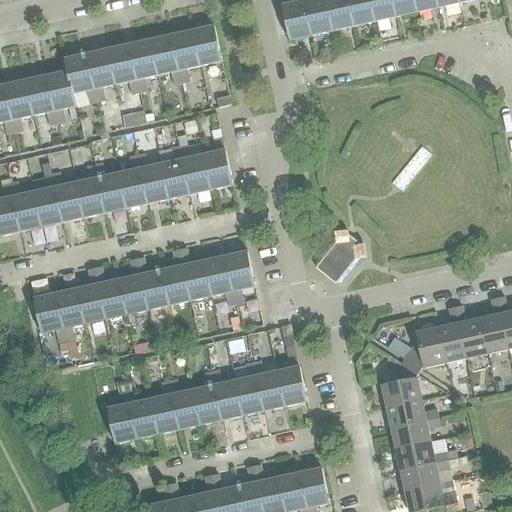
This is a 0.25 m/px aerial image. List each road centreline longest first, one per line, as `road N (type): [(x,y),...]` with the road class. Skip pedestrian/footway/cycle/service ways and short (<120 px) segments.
road 1 (residential): [(282,213),(0,277)]
road 2 (residential): [(95,460),(107,485),(354,427)]
road 3 (residential): [(511,95),(501,70),(446,46),(282,87)]
road 4 (residential): [(328,310),(511,267)]
road 5 (residential): [(282,213),(272,166),(290,124),(282,87)]
